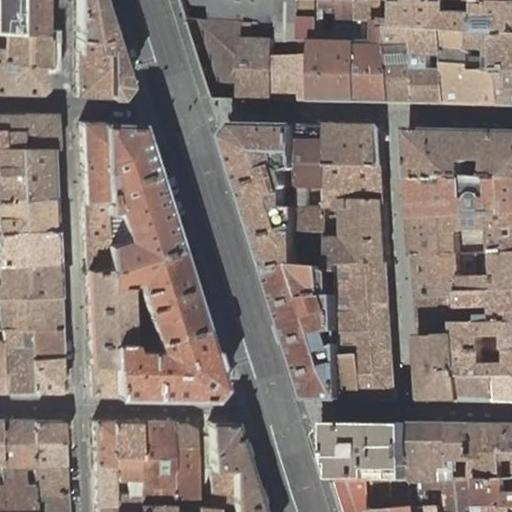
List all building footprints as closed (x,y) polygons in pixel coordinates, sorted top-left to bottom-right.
[(0,0),(0,31),(4,32),(48,34),(47,0),(0,0)] [(76,0),(76,50),(77,94),(108,95),(118,95),(127,83),(100,0),(76,0)] [(189,0),(195,18),(248,22),(256,22),(278,24),(278,38),(277,99),(315,100),(316,39),(304,39),(303,0),(189,0)] [(321,0),(303,0),(304,39),(316,39),(315,100),(361,101),(361,62),(361,40),(321,39),(321,0)] [(392,52),(390,26),(386,25),(386,20),(386,0),(360,0),(361,20),(376,20),(375,41),(361,40),(361,62),(361,101),(394,102),(392,63),(392,52)] [(511,32),(511,2),(481,1),(481,12),(452,11),(452,0),(400,0),(400,20),(386,20),(386,25),(390,26),(399,26),(418,27),(447,29),(476,30),(476,33),(511,32)] [(248,22),(195,18),(220,98),(245,98),(248,37),(248,22)] [(245,98),(277,99),(278,38),(255,37),(256,22),(248,22),(248,37),(245,98)] [(419,45),(418,27),(399,26),(390,26),(392,52),(398,52),(398,46),(419,45)] [(448,50),(447,29),(418,27),(419,45),(420,62),(422,102),(449,103),(448,62),(448,50)] [(476,50),(476,33),(476,30),(447,29),(448,50),(462,51),(463,63),(448,62),(449,103),(503,104),(501,71),(477,72),(476,57),(476,50)] [(51,33),(48,34),(4,32),(0,31),(0,61),(4,62),(52,65),(51,33)] [(511,70),(511,32),(476,33),(476,50),(500,50),(500,57),(476,57),(477,72),(501,71),(511,70)] [(392,52),(392,63),(420,62),(419,45),(398,46),(398,52),(392,52)] [(462,51),(448,50),(448,62),(463,63),(462,51)] [(52,66),(52,65),(4,62),(0,61),(0,92),(42,93),(48,88),(48,66),(52,66)] [(394,102),(422,102),(420,62),(392,63),(394,102)] [(511,104),(511,70),(501,71),(503,104),(511,104)] [(53,113),(2,112),(3,146),(51,147),(51,148),(55,148),(57,148),(56,115),(53,113)] [(79,121),(82,201),(106,200),(102,121),(79,121)] [(109,243),(110,267),(178,245),(139,122),(102,121),(106,200),(107,210),(115,208),(125,237),(109,243)] [(303,169),(302,126),(241,125),(232,136),(244,171),(316,398),(348,398),(343,295),(332,295),(330,267),(321,266),(304,265),(304,254),(303,193),(292,196),(291,190),(292,190),(292,189),(293,188),(294,187),(294,186),(294,185),(294,184),(293,184),(289,173),(303,169)] [(332,126),(302,126),(303,169),(303,193),(304,254),(320,254),(321,266),(330,267),(334,268),(333,206),(313,206),(313,188),(333,187),(332,164),(332,126)] [(383,127),(332,126),(332,164),(386,163),(384,128),(383,127)] [(410,129),(413,177),(511,177),(511,129),(412,127),(410,129)] [(3,146),(0,146),(0,198),(53,197),(51,148),(51,147),(3,146)] [(386,163),(332,164),(333,187),(333,199),(389,198),(386,163)] [(511,177),(413,177),(416,216),(511,212),(511,177)] [(0,230),(55,229),(53,197),(0,198),(0,230)] [(333,206),(334,268),(342,268),(341,263),(393,260),(389,198),(333,199),(333,206)] [(82,201),(84,234),(108,233),(107,210),(106,200),(82,201)] [(511,212),(416,216),(418,255),(511,251),(511,212)] [(0,264),(56,262),(55,229),(0,230),(0,264)] [(84,234),(85,270),(108,267),(110,267),(109,243),(108,233),(84,234)] [(87,318),(88,340),(112,343),(132,342),(129,282),(129,281),(136,280),(155,340),(174,335),(176,340),(205,332),(200,315),(178,245),(110,267),(108,267),(85,270),(87,318)] [(511,251),(418,255),(421,296),(466,294),(466,291),(480,291),(511,289),(511,251)] [(343,295),(348,398),(399,399),(402,396),(393,260),(341,263),(342,268),(343,295)] [(0,327),(1,327),(30,326),(59,326),(58,295),(56,262),(0,264),(0,327)] [(511,289),(480,291),(466,291),(466,294),(465,314),(472,313),(472,307),(498,305),(498,314),(485,315),(485,323),(511,321),(511,289)] [(466,294),(421,296),(424,336),(460,333),(459,324),(465,323),(465,314),(466,294)] [(511,321),(485,323),(465,323),(459,324),(460,333),(462,352),(511,349),(511,321)] [(31,357),(30,326),(1,327),(2,390),(32,390),(31,357)] [(61,355),(59,326),(30,326),(31,357),(61,355)] [(88,340),(90,364),(113,365),(114,365),(116,396),(213,397),(222,385),(205,332),(176,340),(174,335),(155,340),(157,348),(134,349),(132,342),(112,343),(88,340)] [(460,333),(424,336),(427,397),(431,399),(465,399),(464,374),(462,352),(460,333)] [(511,349),(462,352),(464,374),(500,374),(511,374),(511,349)] [(62,389),(61,355),(31,357),(32,390),(61,390),(62,389)] [(113,365),(90,364),(91,394),(93,395),(116,396),(114,365),(113,365)] [(464,374),(465,399),(501,400),(500,374),(464,374)] [(511,374),(500,374),(501,400),(511,399),(511,374)] [(2,511),(35,511),(35,493),(35,483),(25,483),(24,468),(34,468),(34,467),(33,440),(33,419),(0,418),(0,432),(1,464),(1,483),(2,511)] [(33,419),(33,440),(64,439),(64,421),(62,419),(33,419)] [(112,464),(111,420),(92,420),(94,464),(112,464)] [(138,511),(139,503),(140,503),(140,497),(139,497),(138,420),(111,420),(112,464),(112,480),(127,480),(126,493),(113,493),(113,504),(112,511),(138,511)] [(140,497),(173,497),(170,420),(138,420),(139,497),(140,497)] [(170,420),(173,497),(198,497),(195,438),(195,430),(184,424),(175,423),(174,420),(170,420)] [(231,467),(232,511),(261,511),(233,421),(208,421),(208,437),(209,467),(231,467)] [(414,467),(413,422),(336,422),(326,434),(341,481),(373,480),(374,509),(400,508),(418,507),(415,479),(414,467)] [(475,459),(475,453),(477,423),(413,422),(414,467),(455,465),(455,459),(475,459)] [(511,422),(477,423),(475,453),(511,451),(511,422)] [(34,467),(66,466),(64,439),(33,440),(34,467)] [(511,451),(475,453),(475,459),(474,477),(474,478),(478,478),(511,475),(511,451)] [(455,465),(414,467),(415,479),(474,477),(475,459),(455,459),(455,465)] [(94,464),(96,504),(113,504),(113,493),(112,480),(112,464),(94,464)] [(35,493),(67,492),(66,466),(34,467),(34,468),(35,483),(35,493)] [(174,511),(232,511),(231,467),(209,467),(210,506),(196,505),(196,511),(174,511)] [(511,475),(478,478),(481,505),(489,505),(511,504),(511,475)] [(474,478),(474,477),(415,479),(418,507),(421,507),(421,506),(435,505),(447,505),(448,511),(481,511),(481,505),(478,478),(474,478)] [(373,480),(341,481),(350,511),(373,511),(374,509),(373,480)] [(67,511),(67,492),(35,493),(35,511),(67,511)] [(174,511),(174,503),(140,503),(139,503),(138,511),(174,511)]
